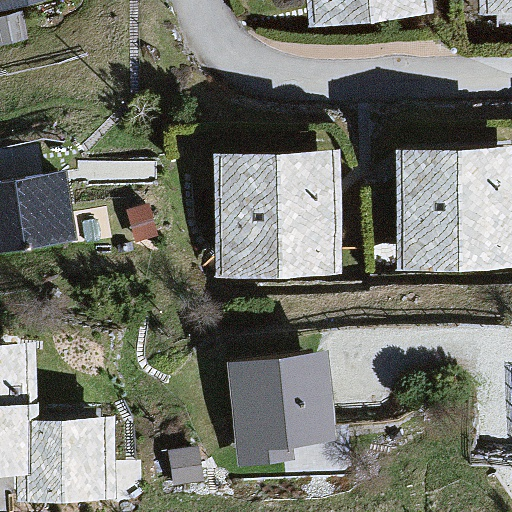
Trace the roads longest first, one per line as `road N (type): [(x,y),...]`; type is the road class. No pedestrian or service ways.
road 1 (residential): [(205,0),(218,35),(305,78),(511,83)]
road 2 (residential): [(511,358),(355,352)]
